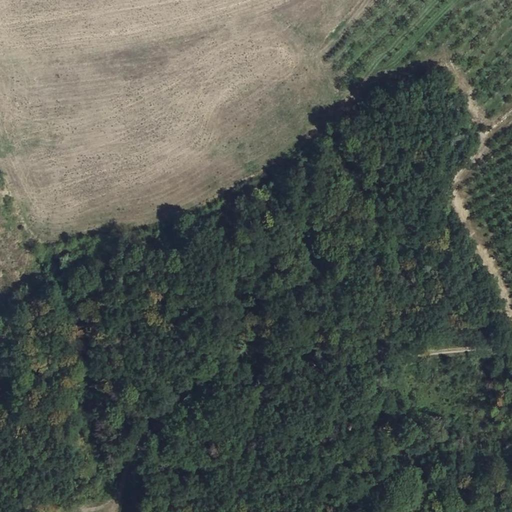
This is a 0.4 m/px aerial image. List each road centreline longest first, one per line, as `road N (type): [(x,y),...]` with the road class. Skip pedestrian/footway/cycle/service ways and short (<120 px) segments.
road 1 (track): [(511,347),(261,361),(193,382),(142,438),(120,488)]
road 2 (track): [(511,318),(450,183),(511,113)]
